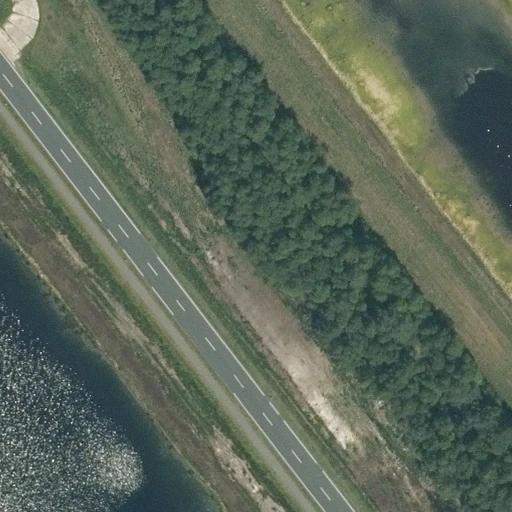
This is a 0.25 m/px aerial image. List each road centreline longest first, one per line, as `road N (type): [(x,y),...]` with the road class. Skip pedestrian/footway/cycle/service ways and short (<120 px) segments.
road 1 (tertiary): [(341,511),(0,70)]
road 2 (track): [(238,0),(511,345)]
